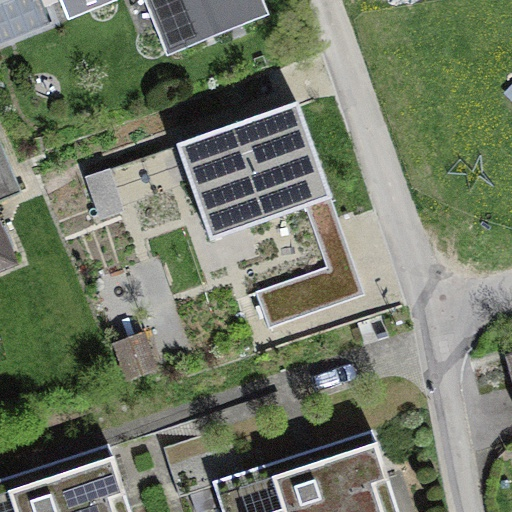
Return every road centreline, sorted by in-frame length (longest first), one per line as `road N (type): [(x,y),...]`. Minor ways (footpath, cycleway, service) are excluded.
road 1 (residential): [(322,0),(430,310)]
road 2 (residential): [(430,310),(472,511)]
